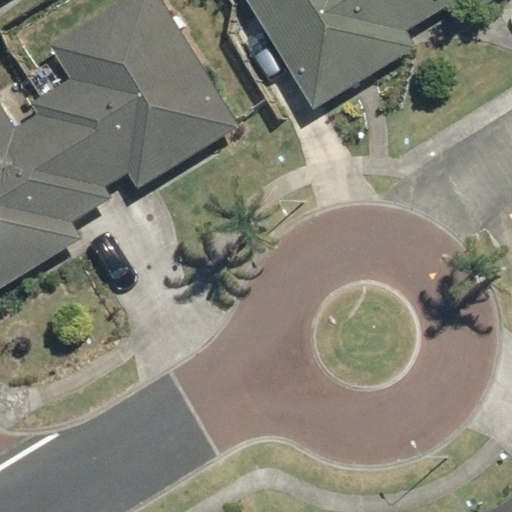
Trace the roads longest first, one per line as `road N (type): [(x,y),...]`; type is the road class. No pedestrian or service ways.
road 1 (residential): [(275,373),(270,336),(279,296),(305,263),(372,242),(409,250),(442,277),(460,315),(461,349),(435,405),(375,427),(331,420),(305,402)]
road 2 (residential): [(44,511),(275,373)]
